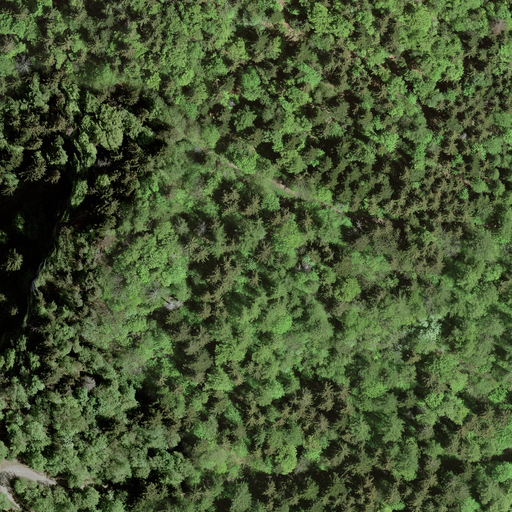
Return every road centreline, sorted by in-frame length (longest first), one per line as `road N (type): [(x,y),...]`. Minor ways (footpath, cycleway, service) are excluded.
road 1 (track): [(511,448),(377,476),(144,487),(60,486),(0,467)]
road 2 (track): [(208,158),(357,218),(511,223)]
